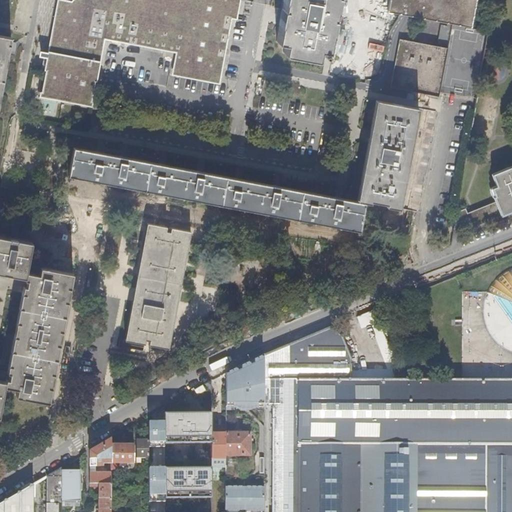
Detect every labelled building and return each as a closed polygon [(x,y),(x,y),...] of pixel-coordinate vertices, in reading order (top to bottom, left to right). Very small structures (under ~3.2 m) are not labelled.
[(51,71),(45,70),(41,93),(91,102),(104,38),(177,52),(174,70),(218,79),(230,18),(233,0),(110,0),(110,2),(99,0),(94,0),(94,5),(86,4),(79,3),(78,9),(63,7),(54,54),(51,71)] [(233,0),(230,18),(236,20),(239,0),(72,0),(71,1),(63,0),(57,0),(51,37),(48,53),(54,54),(63,7),(78,9),(79,3),(86,4),(94,5),(94,0),(99,0),(110,2),(110,0),(233,0)] [(335,11),(336,8),(332,7),(333,0),(282,0),(283,1),(284,1),(282,9),(285,10),(281,25),(279,24),(276,41),(285,42),(284,49),(316,56),(318,49),(326,51),(329,34),(327,33),(330,18),(333,19),(334,11),(335,11)] [(389,0),(387,11),(471,27),(475,0),(389,0)] [(4,59),(8,37),(0,35),(0,272),(8,274),(25,277),(24,280),(27,280),(27,283),(26,286),(23,286),(21,294),(24,294),(19,322),(16,322),(14,333),(17,333),(12,361),(8,361),(6,372),(10,373),(9,376),(9,379),(5,379),(5,381),(0,380),(0,405),(3,391),(4,386),(17,389),(16,393),(16,396),(45,402),(48,387),(51,388),(53,373),(51,373),(56,344),(59,345),(62,330),(59,330),(64,302),(67,302),(70,288),(67,287),(70,273),(40,267),(39,270),(39,274),(26,272),(26,268),(31,242),(0,236),(0,77),(2,66),(5,66),(7,59),(4,59)] [(448,48),(399,39),(390,87),(438,97),(448,48)] [(316,59),(316,56),(284,49),(283,53),(316,59)] [(44,70),(45,70),(51,71),(54,54),(48,53),(44,70)] [(498,80),(500,69),(493,68),(491,79),(498,80)] [(418,108),(376,100),(369,134),(357,201),(339,198),(315,193),(281,187),(237,179),(198,171),(160,164),(123,157),(98,152),(74,148),(68,176),(359,231),(364,203),(370,204),(370,202),(386,205),(385,207),(399,209),(418,108)] [(465,209),(455,213),(453,224),(467,219),(470,228),(511,210),(511,166),(491,175),(496,187),(491,188),(494,197),(493,198),(495,202),(467,214),(465,209)] [(167,227),(149,223),(135,302),(132,301),(129,314),(132,314),(127,341),(144,344),(145,339),(149,340),(148,345),(165,348),(187,231),(170,228),(170,232),(166,231),(167,227)] [(135,302),(149,223),(147,223),(132,301),(135,302)] [(190,232),(187,231),(165,348),(168,348),(190,232)] [(511,270),(509,272),(504,275),(498,280),(493,285),(489,292),(487,290),(486,294),(484,301),(483,308),(483,314),(484,320),(486,326),(488,331),(491,336),(496,343),(502,347),(507,350),(511,352),(511,270)] [(24,294),(21,294),(16,322),(19,322),(24,294)] [(264,355),(264,397),(264,403),(272,403),(271,511),(511,511),(511,379),(351,379),(352,360),(337,325),(264,355)] [(14,333),(8,361),(12,361),(17,333),(14,333)] [(51,373),(53,373),(59,345),(56,344),(51,373)] [(234,401),(257,401),(257,397),(264,397),(264,355),(254,360),(255,363),(251,365),(250,362),(241,366),(243,369),(240,370),(240,373),(226,373),(226,404),(234,404),(234,401)] [(202,386),(194,391),(197,396),(205,391),(202,386)] [(211,427),(211,413),(163,414),(163,422),(164,444),(211,443),(211,427)] [(163,422),(148,422),(148,439),(148,447),(164,447),(164,444),(163,422)] [(211,469),(225,469),(225,468),(225,455),(225,432),(225,427),(211,427),(211,443),(211,468),(211,469)] [(225,455),(250,455),(250,443),(250,438),(250,432),(225,432),(225,455)] [(110,439),(89,451),(89,483),(110,483),(110,477),(110,472),(93,472),(94,466),(101,466),(101,463),(110,463),(110,444),(110,439)] [(140,457),(148,458),(148,447),(148,439),(136,439),(136,462),(140,462),(140,457)] [(133,445),(110,444),(110,463),(110,466),(124,466),(124,463),(133,463),(133,445)] [(61,470),(61,468),(47,476),(47,503),(49,503),(49,511),(60,511),(61,501),(61,470)] [(164,469),(165,499),(211,498),(211,469),(211,468),(164,469)] [(164,469),(148,469),(149,503),(165,502),(165,499),(164,469)] [(79,470),(61,470),(61,501),(80,501),(79,470)] [(127,480),(127,486),(136,486),(136,474),(127,474),(127,480)] [(110,511),(110,487),(110,483),(89,483),(89,486),(98,486),(100,486),(99,498),(98,498),(98,511),(110,511)] [(32,511),(32,485),(4,501),(3,511),(32,511)] [(238,485),(225,485),(225,509),(264,509),(264,486),(250,486),(250,489),(238,488),(238,485)]
